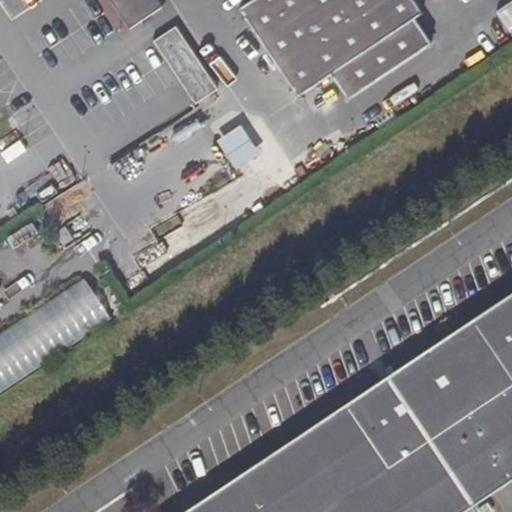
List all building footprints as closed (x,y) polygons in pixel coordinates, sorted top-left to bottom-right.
[(156,0),(108,0),(130,31),(163,9),(156,0)] [(256,0),(241,11),(300,99),(333,76),(349,101),(432,46),(414,21),(422,16),(411,0),(256,0)] [(177,29),(155,43),(196,105),(218,90),(177,29)] [(242,126),(218,143),(237,172),(262,156),(242,126)] [(84,279),(0,334),(0,394),(111,320),(84,279)] [(466,511),(494,494),(511,481),(511,295),(189,511),(466,511)]
